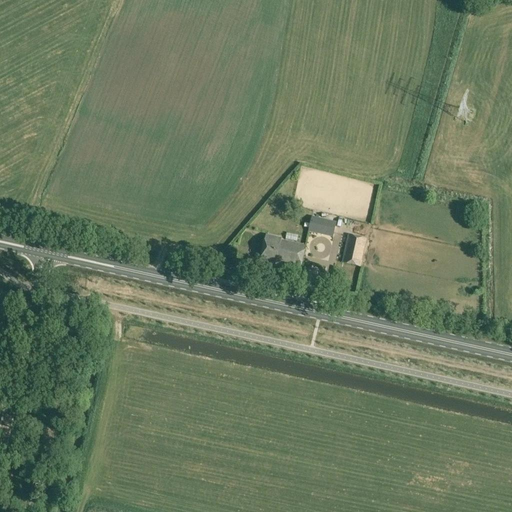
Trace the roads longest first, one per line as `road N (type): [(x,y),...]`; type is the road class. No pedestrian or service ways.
road 1 (primary): [(511,354),(45,251)]
road 2 (tertiary): [(0,455),(45,251)]
